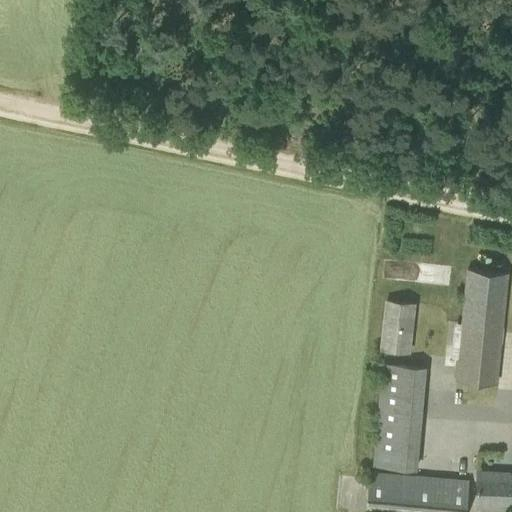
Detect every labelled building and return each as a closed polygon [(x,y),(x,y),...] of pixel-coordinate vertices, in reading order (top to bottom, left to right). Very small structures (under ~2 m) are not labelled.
[(496,384),(508,273),(466,268),(455,379),(496,384)] [(410,353),(416,302),(384,298),(378,350),(410,353)] [(415,467),(424,364),(382,360),(373,464),(415,467)] [(511,476),(497,475),(497,472),(477,471),(476,507),(511,508),(511,476)] [(376,511),(464,511),(468,479),(370,472),(366,511),(376,511)]
